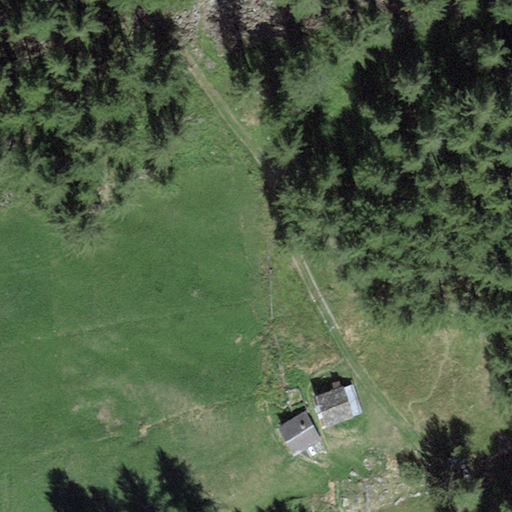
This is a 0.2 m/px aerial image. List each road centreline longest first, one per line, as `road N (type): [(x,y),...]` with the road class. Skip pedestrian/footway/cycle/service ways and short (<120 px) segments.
road 1 (track): [(455,511),(418,442),(346,352),(256,150),(151,14)]
road 2 (track): [(151,14),(124,12),(107,29),(112,89),(85,218),(50,254),(3,278)]
